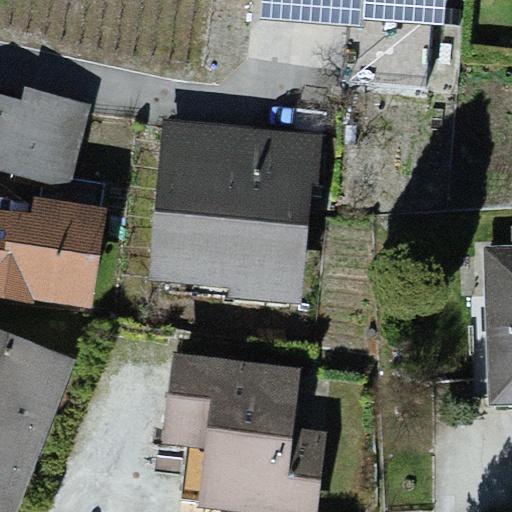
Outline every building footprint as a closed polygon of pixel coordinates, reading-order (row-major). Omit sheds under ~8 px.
[(442,0),(260,0),(261,1),(440,20),(442,0)] [(91,125),(0,102),(0,183),(72,201),(91,125)] [(319,147),(163,133),(149,293),(306,307),(319,147)] [(103,238),(0,223),(0,308),(91,321),(103,238)] [(511,253),(481,255),(490,420),(511,418),(511,253)] [(20,511),(74,376),(0,346),(0,511),(20,511)] [(311,371),(174,356),(163,458),(207,463),(202,511),(318,511),(326,445),(304,443),(311,371)]
